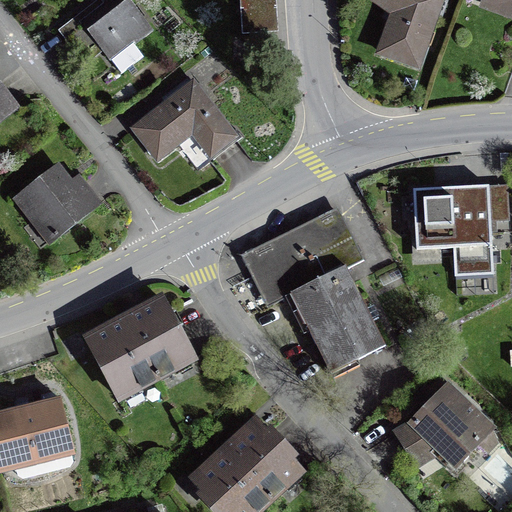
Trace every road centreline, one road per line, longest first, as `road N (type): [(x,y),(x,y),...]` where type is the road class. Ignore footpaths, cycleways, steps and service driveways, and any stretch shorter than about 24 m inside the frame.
road 1 (residential): [(179,242),(258,355),(397,511)]
road 2 (residential): [(169,247),(0,23)]
road 3 (tertiary): [(179,242),(344,153)]
road 4 (tertiary): [(0,321),(169,247)]
road 5 (tertiary): [(344,153),(511,130)]
road 6 (residential): [(313,0),(318,79),(344,153)]
